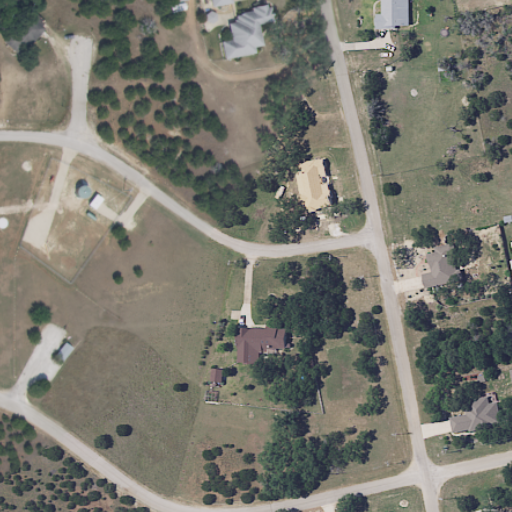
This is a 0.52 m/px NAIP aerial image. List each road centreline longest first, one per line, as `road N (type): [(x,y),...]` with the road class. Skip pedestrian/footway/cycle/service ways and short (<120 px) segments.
road 1 (residential): [(328,0),(430,474)]
road 2 (residential): [(381,229),(302,245),(244,239),(89,144),(0,130)]
road 3 (residential): [(511,456),(256,511)]
road 4 (residential): [(209,511),(145,497),(0,406)]
